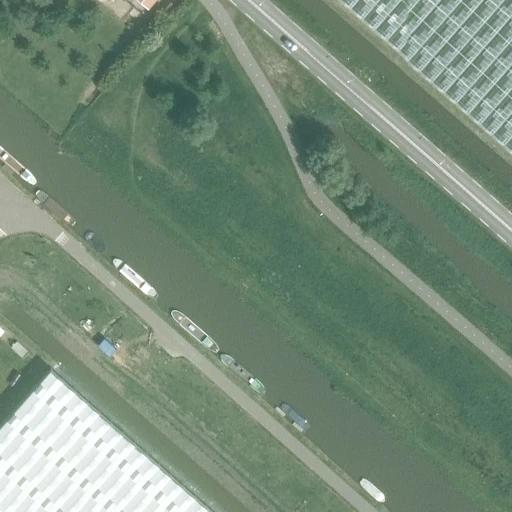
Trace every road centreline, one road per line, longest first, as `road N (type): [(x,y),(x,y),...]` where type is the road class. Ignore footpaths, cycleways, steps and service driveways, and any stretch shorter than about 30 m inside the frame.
road 1 (unknown): [(511,393),(299,210),(217,42),(221,14)]
road 2 (residential): [(364,511),(7,198)]
road 3 (tertiary): [(247,0),(511,231)]
